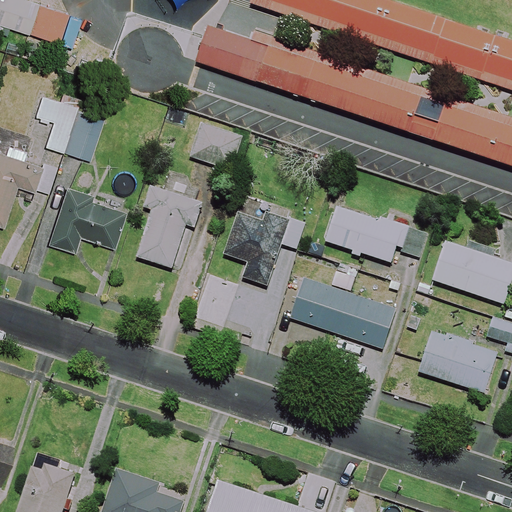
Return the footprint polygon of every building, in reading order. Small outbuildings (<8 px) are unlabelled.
[(72,12),(32,0),(0,0),(0,22),(63,42),(72,12)] [(511,38),(396,0),(257,0),(257,2),(511,87),(511,38)] [(511,114),(259,30),(256,39),(213,25),(201,60),(511,163),(511,114)] [(0,129),(0,227),(3,228),(17,186),(48,197),(55,176),(58,167),(43,162),(48,149),(91,164),(107,117),(42,95),(27,139),(0,129)] [(242,137),(202,124),(191,158),(232,171),(242,137)] [(203,204),(152,187),(145,208),(154,210),(138,258),(173,269),(187,226),(195,229),(203,204)] [(91,198),(68,191),(51,246),(75,254),(80,239),(115,249),(125,214),(90,204),(91,198)] [(409,228),(337,208),(327,244),(392,263),(397,247),(403,249),(409,228)] [(267,214),(264,224),(240,216),(227,256),(251,264),(245,281),(268,288),(278,259),(292,264),(304,226),(267,214)] [(511,280),(511,264),(446,243),(433,281),(504,305),(511,280)] [(239,286),(209,276),(195,318),(225,328),(239,286)] [(396,310),(304,279),(291,319),(383,350),(396,310)] [(509,345),(511,337),(511,325),(494,319),(487,336),(509,345)] [(497,355),(432,334),(419,372),(485,394),(497,355)] [(63,511),(79,466),(39,453),(19,511),(63,511)] [(159,486),(119,472),(105,511),(178,511),(182,503),(156,495),(159,486)] [(314,511),(219,480),(208,511),(314,511)]
